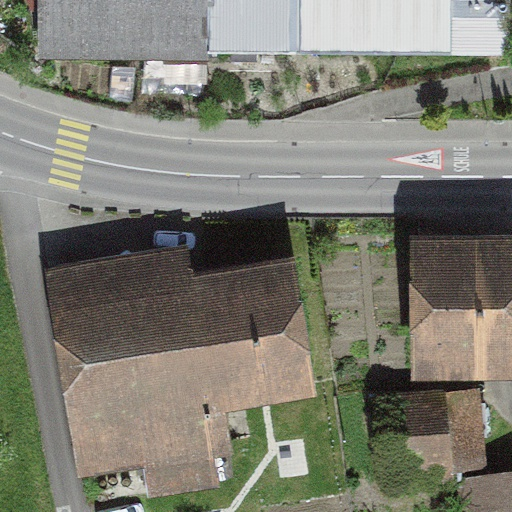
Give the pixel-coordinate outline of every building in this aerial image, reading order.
[(504,0),(39,0),(39,49),(504,54),(504,0)] [(511,249),(414,250),(415,371),(511,370),(511,249)] [(301,371),(285,271),(49,310),(74,467),(141,456),(146,487),(212,476),(207,445),(214,443),(208,405),(231,401),(228,384),(301,371)] [(439,400),(379,404),(386,468),(445,462),(439,400)] [(467,511),(511,511),(511,474),(462,484),(467,511)]
